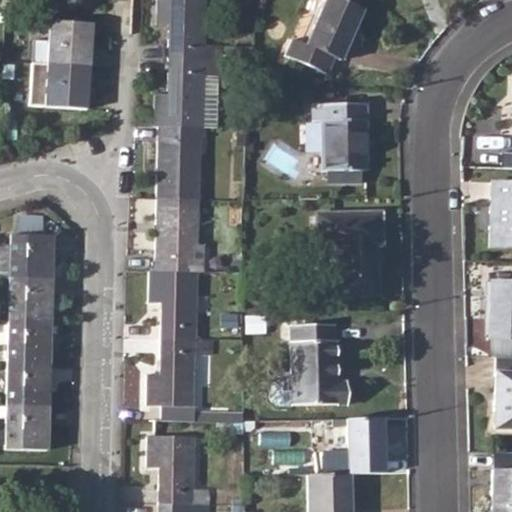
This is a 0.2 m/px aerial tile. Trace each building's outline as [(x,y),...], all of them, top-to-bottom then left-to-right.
[(169,24),(167,59),(217,60),(218,45),(204,45),(205,0),(156,0),(156,24),(169,24)] [(291,39),(284,56),(325,73),(332,58),(339,61),(361,10),(339,0),(324,0),(305,45),(291,39)] [(48,20),(45,64),(88,67),(91,23),(48,20)] [(154,94),(153,127),(155,127),(199,128),(216,128),(217,60),(167,59),(167,95),(154,94)] [(28,105),(42,107),(85,110),(88,67),(45,64),(31,63),(28,105)] [(321,124),(321,146),(365,144),(364,105),(312,106),(312,123),(321,124)] [(155,127),(154,200),(198,200),(199,128),(155,127)] [(365,144),(321,146),(322,171),(365,171),(365,144)] [(511,183),(492,183),(491,247),(511,247),(511,183)] [(154,200),(153,271),(196,272),(201,272),(201,246),(197,245),(198,200),(154,200)] [(337,247),(337,255),(376,254),(375,230),(380,230),(380,214),(317,215),(317,247),(337,247)] [(0,244),(0,277),(7,278),(51,279),(51,235),(43,235),(14,235),(8,235),(8,245),(0,244)] [(376,254),(337,255),(337,294),(376,294),(376,254)] [(153,271),(148,272),(147,303),(159,303),(159,339),(195,340),(196,272),(153,271)] [(7,278),(6,322),(50,322),(51,279),(7,278)] [(511,283),(489,282),(487,337),(511,338),(511,283)] [(6,322),(5,363),(49,364),(50,322),(6,322)] [(290,326),(291,365),(335,365),(335,342),(333,341),(332,325),(290,326)] [(195,340),(159,339),(158,374),(146,374),(145,406),(159,406),(159,420),(193,420),(195,355),(209,355),(209,340),(195,340)] [(5,363),(5,406),(48,408),(49,364),(5,363)] [(335,365),(291,365),(291,375),(292,406),(346,405),(345,382),(336,382),(335,365)] [(511,374),(495,374),(493,428),(511,428),(511,374)] [(5,406),(0,405),(0,449),(47,450),(48,408),(5,406)] [(312,452),(312,475),(348,474),(383,473),(380,418),(331,419),(332,451),(312,452)] [(242,421),(218,421),(218,431),(243,431),(242,421)] [(157,467),(156,503),(206,504),(206,489),(193,488),(193,437),(146,436),(146,467),(157,467)] [(492,469),(490,511),(511,511),(511,461),(499,461),(499,469),(492,469)] [(312,475),(306,474),(306,511),(348,511),(348,474),(312,475)] [(205,511),(206,504),(156,503),(156,511),(205,511)]
